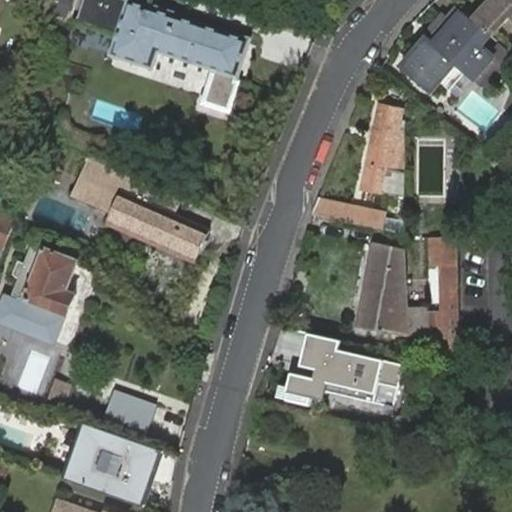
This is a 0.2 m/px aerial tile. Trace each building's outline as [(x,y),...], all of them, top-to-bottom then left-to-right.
[(43,0),(38,15),(70,26),(77,0),(43,0)] [(119,34),(130,0),(129,0),(85,0),(78,21),(119,34)] [(251,39),(130,0),(119,34),(112,54),(153,67),(159,50),(214,68),(202,105),(233,115),(245,78),(238,76),(251,39)] [(511,0),(489,0),(472,19),(489,33),(494,37),(511,17),(511,18),(511,0)] [(479,44),(449,17),(448,17),(445,21),(422,48),(407,66),(434,89),(437,85),(445,76),(458,61),(484,84),(494,85),(511,63),(511,52),(504,46),(495,57),(479,44)] [(363,190),(405,199),(406,121),(401,120),(402,110),(381,106),(363,190)] [(169,211),(177,194),(91,156),(73,195),(113,212),(108,223),(197,262),(211,230),(176,214),(169,211)] [(184,197),(177,194),(169,211),(176,214),(184,197)] [(319,203),(314,214),(383,229),(386,216),(319,203)] [(0,247),(5,249),(10,236),(15,222),(0,215),(0,247)] [(405,220),(386,216),(383,229),(405,233),(405,220)] [(445,353),(462,353),(458,236),(431,237),(433,265),(443,264),(444,326),(438,326),(439,341),(445,341),(445,353)] [(375,242),(361,327),(410,336),(431,335),(430,306),(409,307),(406,248),(375,242)] [(66,291),(78,262),(46,250),(34,245),(14,296),(5,292),(0,305),(0,322),(57,344),(60,337),(76,295),(66,291)] [(344,341),(309,332),(301,366),(319,370),(316,379),(295,374),(290,393),(325,402),(328,391),(397,407),(407,365),(342,350),(344,341)] [(48,399),(64,405),(72,383),(55,378),(48,399)] [(159,404),(117,389),(105,421),(147,436),(159,404)] [(165,449),(87,422),(67,479),(145,506),(165,449)] [(90,511),(62,502),(58,511),(90,511)]
